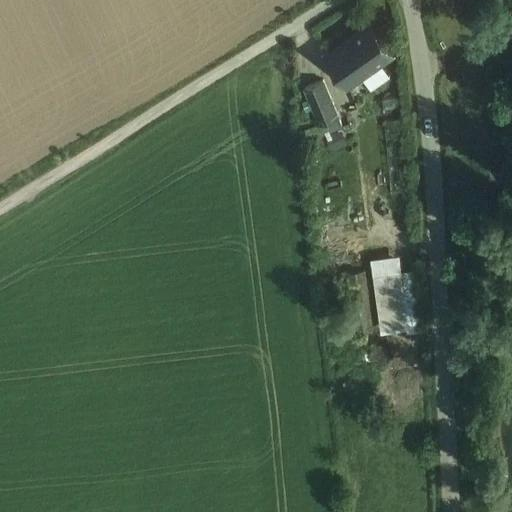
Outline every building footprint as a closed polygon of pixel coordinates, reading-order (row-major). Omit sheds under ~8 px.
[(370,23),(328,53),(348,81),(390,52),(370,23)] [(338,116),(323,79),(304,87),(320,124),(338,116)] [(338,116),(320,124),(299,131),(300,143),(342,125),(338,116)] [(327,206),(327,214),(364,213),(363,204),(327,206)] [(342,272),(350,331),(373,328),(365,269),(342,272)] [(399,269),(376,272),(382,328),(406,325),(399,269)]
